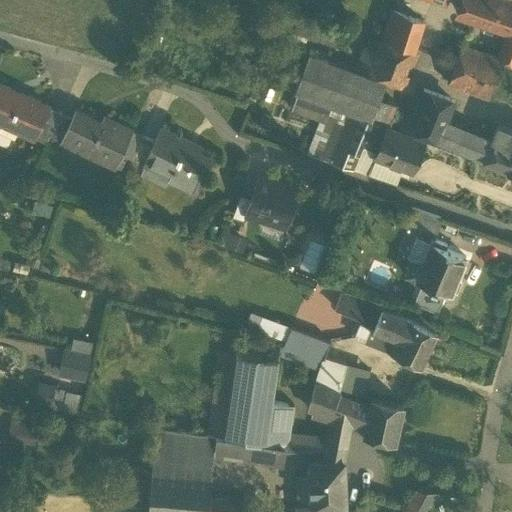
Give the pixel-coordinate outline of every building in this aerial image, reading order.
[(0,0),(0,9),(68,35),(81,0),(0,0)] [(511,1),(508,0),(463,0),(459,13),(508,30),(511,31),(511,1)] [(421,20),(393,12),(384,40),(425,53),(430,39),(416,35),(421,20)] [(346,33),(314,24),(309,40),(341,50),(346,33)] [(511,31),(508,30),(503,46),(511,49),(511,31)] [(421,58),(379,43),(367,77),(383,83),(395,87),(399,76),(404,63),(411,66),(413,60),(420,63),(421,58)] [(511,49),(503,46),(499,58),(511,63),(511,49)] [(501,60),(460,49),(448,86),(487,100),(501,60)] [(367,77),(307,56),(295,93),(347,115),(371,124),(383,83),(367,77)] [(406,78),(399,76),(396,87),(404,84),(406,78)] [(50,108),(0,83),(0,123),(35,140),(50,108)] [(450,102),(422,90),(415,108),(406,131),(405,132),(434,143),(437,134),(450,102)] [(405,104),(395,127),(406,131),(415,108),(405,104)] [(50,108),(35,140),(46,146),(49,138),(61,114),(50,108)] [(100,124),(75,112),(71,119),(60,143),(114,168),(120,156),(131,132),(103,119),(100,124)] [(61,114),(49,138),(60,143),(71,119),(61,114)] [(371,124),(347,115),(335,146),(357,155),(361,147),(371,124)] [(386,130),(371,124),(361,147),(376,153),(386,130)] [(511,131),(496,125),(485,153),(481,163),(511,175),(511,131)] [(187,143),(159,130),(153,142),(142,166),(196,192),(211,162),(184,149),(187,143)] [(423,145),(386,130),(376,153),(374,158),(375,158),(411,173),(423,145)] [(143,137),(131,132),(120,156),(131,161),(143,137)] [(485,153),(437,134),(434,143),(433,144),(481,163),(485,153)] [(143,137),(131,161),(142,166),(153,142),(143,137)] [(357,155),(335,146),(329,161),(351,169),(357,155)] [(376,153),(361,147),(357,155),(351,169),(366,176),(375,158),(374,158),(376,153)] [(297,187),(260,175),(251,199),(247,214),(284,227),(297,187)] [(239,195),(232,218),(245,223),(247,214),(251,199),(239,195)] [(440,219),(411,209),(406,223),(436,233),(440,219)] [(446,246),(432,240),(422,266),(415,281),(415,283),(421,286),(443,294),(450,297),(452,291),(456,293),(461,282),(457,280),(466,258),(445,249),(446,246)] [(412,262),(406,278),(415,281),(422,266),(412,262)] [(443,294),(421,286),(414,302),(436,311),(443,294)] [(367,305),(339,294),(334,309),(360,320),(367,305)] [(381,310),(367,305),(360,320),(359,323),(372,328),(381,310)] [(282,338),(287,324),(249,309),(244,324),(282,338)] [(405,319),(381,310),(372,328),(394,338),(396,338),(405,319)] [(434,334),(405,319),(396,338),(394,338),(389,350),(388,352),(419,367),(434,334)] [(330,342),(291,327),(278,353),(287,357),(287,358),(320,369),(308,407),(335,415),(365,427),(370,406),(338,394),(346,363),(324,357),(330,342)] [(372,328),(367,340),(389,350),(394,338),(372,328)] [(83,378),(92,340),(71,335),(68,349),(60,347),(54,372),(83,378)] [(282,345),(237,339),(229,402),(225,438),(281,447),(285,447),(287,435),(285,435),(290,405),(272,402),(278,353),(282,345)] [(54,388),(41,385),(37,401),(51,404),(54,388)] [(404,405),(372,398),(370,406),(365,427),(363,435),(395,442),(404,405)] [(229,402),(213,400),(209,435),(225,438),(229,402)] [(209,435),(206,435),(156,427),(154,442),(213,452),(238,456),(241,440),(225,438),(209,435)] [(328,439),(287,435),(285,447),(284,450),(327,446),(328,439)] [(281,447),(241,440),(238,456),(279,462),(281,447)] [(213,452),(154,442),(151,470),(211,475),(213,452)] [(343,460),(310,461),(311,505),(311,506),(337,505),(345,505),(343,460)] [(147,511),(151,470),(133,468),(129,511),(147,511)] [(207,511),(211,475),(151,470),(147,511),(207,511)] [(416,488),(403,511),(423,511),(427,505),(442,508),(445,496),(416,488)]
